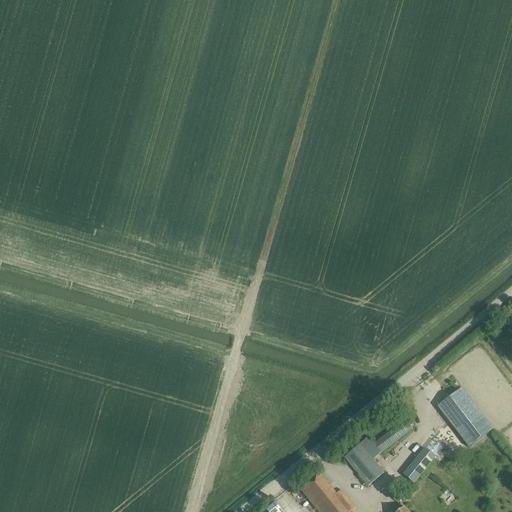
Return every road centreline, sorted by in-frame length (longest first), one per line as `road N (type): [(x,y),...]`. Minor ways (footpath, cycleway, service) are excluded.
road 1 (track): [(193,511),(339,0)]
road 2 (unclassified): [(242,511),(511,291)]
